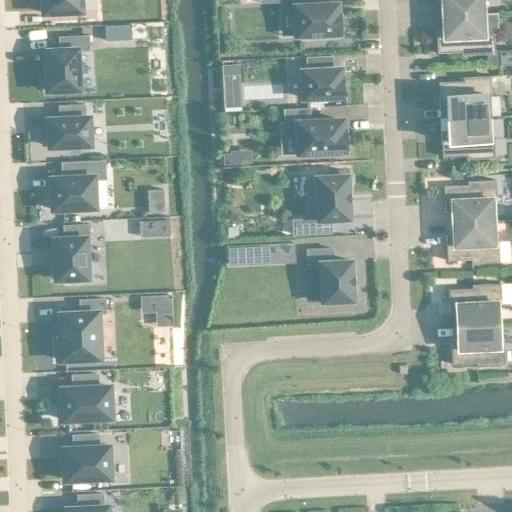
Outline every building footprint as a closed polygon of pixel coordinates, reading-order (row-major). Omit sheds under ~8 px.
[(52,0),(53,3),(51,3),(51,6),(50,6),(50,7),(51,7),(51,18),(50,18),(50,20),(51,20),(52,22),(89,21),(88,0),(52,0)] [(451,13),(451,25),(491,23),(490,2),(495,2),(495,0),(442,0),(444,13),(451,13)] [(345,24),(345,14),(338,14),(337,1),(312,2),(312,15),(303,16),(305,45),(349,43),(348,24),(345,24)] [(491,23),(451,25),(452,37),(445,38),(446,63),(470,62),(470,65),(503,64),(502,43),(492,44),(491,23)] [(55,84),(53,84),(53,86),(55,86),(55,96),(54,96),(54,98),(55,98),(55,100),(87,99),(85,60),(97,60),(96,45),(67,47),(68,60),(56,60),(56,71),(57,81),(55,81),(54,81),(55,84)] [(315,67),(316,80),(310,80),(312,108),(352,106),(351,89),(348,89),(348,79),(341,79),(340,66),(315,67)] [(230,75),(231,97),(248,96),(247,74),(230,75)] [(455,116),(456,129),(496,127),(495,106),(500,106),(499,86),(471,87),(471,91),(447,92),(448,117),(455,116)] [(249,116),(248,96),(231,97),(232,117),(249,116)] [(57,141),(56,141),(56,143),(57,143),(58,152),(56,152),(57,154),(58,154),(58,156),(66,156),(66,160),(82,159),(82,155),(98,154),(97,127),(93,127),(92,115),(67,116),(68,129),(57,129),(57,141)] [(353,141),(351,141),(350,130),(318,131),(317,118),(292,120),(293,134),(305,133),(306,163),(354,160),(353,141)] [(496,127),(456,129),(457,141),(449,141),(451,166),(475,165),(475,169),(503,167),(502,147),(497,147),(496,127)] [(59,188),(60,202),(59,202),(59,203),(60,203),(61,214),(59,214),(60,216),(61,216),(61,219),(103,217),(102,189),(114,189),(113,170),(70,173),(71,187),(59,188)] [(301,230),(302,244),(339,242),(338,230),(357,229),(355,185),(352,185),(352,181),(337,182),(337,186),(324,186),(326,229),(301,230)] [(461,221),(461,233),(501,231),(500,210),(505,210),(504,190),(476,191),(476,195),(452,196),(453,221),(461,221)] [(178,230),(149,231),(149,246),(178,245),(178,230)] [(501,231),(461,233),(462,245),(455,246),(456,271),(480,269),(480,273),(508,272),(507,251),(502,252),(501,231)] [(63,262),(62,262),(62,264),(63,264),(63,274),(62,274),(62,275),(64,275),(64,289),(76,288),(76,292),(92,291),(91,288),(95,287),(94,249),(98,249),(97,234),(72,236),(72,248),(62,249),(63,262)] [(246,236),(236,236),(236,247),(246,247),(246,236)] [(303,252),(255,255),(255,272),(303,270),(303,252)] [(330,312),(361,310),(359,270),(341,271),(340,258),(315,260),(316,274),(328,273),(330,312)] [(465,324),(466,336),(506,334),(505,314),(510,314),(509,293),(481,295),(481,298),(457,299),(458,324),(465,324)] [(180,305),(164,306),(164,321),(180,321),(180,305)] [(67,351),(66,352),(66,353),(67,353),(68,365),(67,365),(67,366),(68,366),(68,369),(108,368),(106,323),(114,323),(113,309),(88,310),(88,322),(74,323),(68,323),(69,331),(70,348),(67,348),(67,351)] [(506,334),(466,336),(466,349),(459,349),(460,374),(484,373),(484,376),(511,375),(511,362),(511,355),(507,355),(506,334)] [(70,412),(69,412),(69,414),(70,414),(71,424),(69,424),(70,426),(71,426),(71,429),(119,427),(117,396),(106,397),(105,384),(80,385),(81,398),(75,398),(70,398),(70,407),(70,412)] [(73,472),(72,472),(72,474),(73,474),(74,484),(72,484),(72,486),(74,486),(74,489),(118,487),(116,456),(107,456),(106,444),(81,445),(82,458),(78,458),(72,458),(73,467),(73,472)]
